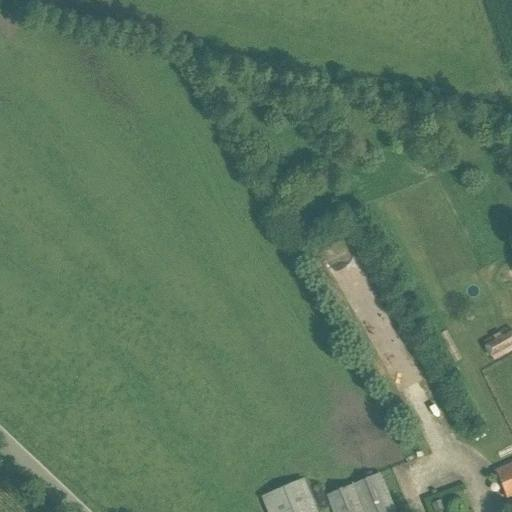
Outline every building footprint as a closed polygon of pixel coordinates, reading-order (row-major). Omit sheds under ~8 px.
[(218,57),(205,75),(233,97),(247,79),(218,57)] [(329,93),(350,121),(367,108),(346,81),(329,93)] [(437,109),(451,137),(470,128),(456,100),(437,109)] [(288,218),(319,199),(310,183),(278,202),(288,218)] [(511,332),(509,328),(483,343),(493,362),(511,351),(511,332)] [(511,464),(495,471),(507,499),(511,496),(511,464)] [(396,511),(380,473),(353,484),(364,511),(396,511)] [(318,511),(304,478),(261,496),(266,511),(318,511)] [(364,511),(353,484),(325,495),(331,511),(364,511)] [(441,499),(430,504),(432,511),(442,511),(446,511),(441,499)]
